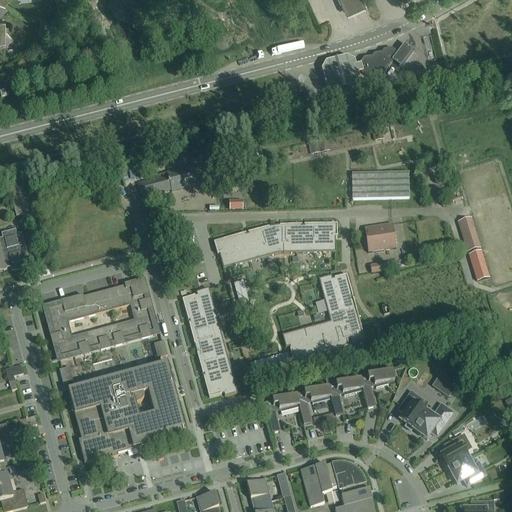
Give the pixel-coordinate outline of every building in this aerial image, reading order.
[(340,0),(346,13),(365,4),(366,7),(367,7),(363,0),(340,0)] [(0,39),(5,45),(11,40),(5,34),(2,36),(3,21),(0,21),(0,39)] [(359,65),(360,73),(366,77),(382,75),(392,62),(400,68),(412,51),(404,45),(397,53),(392,49),(384,50),(382,54),(374,55),(371,58),(364,59),(359,65)] [(349,60),(326,66),(323,73),(327,90),(337,95),(357,90),(361,81),(360,76),(364,75),(362,67),(358,69),(356,64),(349,60)] [(216,143),(156,157),(158,164),(218,151),(216,143)] [(231,164),(228,153),(220,155),(222,166),(231,164)] [(147,182),(138,184),(141,199),(154,196),(153,192),(170,187),(171,193),(172,193),(171,191),(200,184),(200,185),(201,185),(196,166),(155,176),(156,180),(148,183),(147,182)] [(408,173),(351,174),(352,200),(409,199),(408,173)] [(235,174),(223,176),(227,194),(238,192),(235,174)] [(18,188),(10,191),(17,217),(25,215),(18,188)] [(457,223),(466,253),(481,249),(471,218),(457,223)] [(365,227),(369,253),(397,249),(393,223),(365,227)] [(245,234),(213,243),(217,256),(219,255),(223,270),(281,255),(283,254),(335,253),(335,238),(337,238),(337,225),(304,226),(304,227),(301,227),(301,226),(280,226),(268,228),(248,234),(248,235),(246,236),(245,234)] [(0,272),(7,270),(6,269),(10,268),(11,273),(26,269),(25,264),(29,263),(27,253),(22,235),(17,236),(16,231),(1,235),(3,240),(0,240),(0,272)] [(481,253),(471,256),(475,268),(485,264),(481,253)] [(399,261),(370,265),(371,274),(400,270),(399,261)] [(330,323),(282,336),(285,349),(289,348),(290,350),(289,350),(292,359),(293,363),(314,357),(314,355),(316,354),(317,356),(348,347),(347,341),(351,340),(351,342),(364,339),(361,329),(353,300),(351,300),(351,298),(352,297),(346,276),(334,279),(334,280),(332,280),(331,277),(318,280),(330,323)] [(82,298),(62,304),(62,305),(58,306),(58,305),(43,309),(46,317),(47,317),(52,336),(51,337),(53,346),(55,346),(59,359),(73,355),(74,356),(80,355),(80,356),(90,354),(89,352),(100,349),(100,351),(110,348),(109,347),(114,345),(115,347),(124,344),(124,343),(141,338),(141,340),(150,337),(150,336),(157,334),(154,322),(156,321),(154,315),(151,316),(149,310),(151,310),(148,301),(147,301),(146,296),(147,296),(143,282),(129,286),(130,287),(126,288),(125,285),(124,285),(124,287),(83,298),(83,296),(82,297),(82,298)] [(246,293),(237,295),(243,314),(251,311),(246,293)] [(199,309),(188,312),(215,409),(227,406),(228,408),(239,406),(211,303),(199,306),(199,309)] [(288,353),(249,363),(252,373),(290,362),(288,353)] [(144,451),(143,448),(187,436),(167,364),(67,391),(72,406),(81,441),(78,442),(84,464),(111,457),(112,459),(110,459),(110,460),(118,458),(117,455),(136,450),(137,453),(138,452),(137,449),(142,448),(143,451),(144,451)] [(5,371),(8,380),(11,392),(17,390),(14,378),(23,375),(21,367),(5,371)] [(391,372),(358,380),(361,393),(366,410),(374,408),(369,389),(374,387),(375,389),(387,386),(386,384),(393,382),(391,372)] [(431,387),(440,393),(447,383),(438,377),(431,387)] [(358,380),(326,389),(330,401),(333,414),(334,418),(342,416),(337,397),(342,395),(343,398),(361,393),(358,380)] [(447,383),(440,393),(448,399),(455,389),(447,383)] [(326,389),(295,397),(298,409),(302,427),(311,425),(305,405),(311,404),(311,406),(330,401),(326,389)] [(421,401),(410,393),(397,411),(403,416),(399,422),(405,427),(404,428),(409,432),(411,431),(412,432),(425,412),(418,408),(421,403),(421,401)] [(295,397),(263,405),(271,435),(279,433),(273,411),(278,410),(280,414),(298,409),(295,397)] [(433,418),(425,412),(412,432),(425,441),(430,434),(436,439),(453,414),(441,406),(435,413),(433,418)] [(327,416),(312,420),(313,424),(328,420),(334,418),(333,414),(327,416)] [(37,426),(34,417),(19,421),(25,441),(40,437),(38,429),(28,432),(27,428),(37,426)] [(0,471),(4,470),(3,465),(4,464),(0,450),(0,445),(11,442),(6,425),(0,426),(0,471)] [(448,472),(468,461),(464,453),(468,451),(469,448),(462,436),(443,447),(447,453),(440,457),(444,464),(442,465),(445,471),(447,470),(448,472)] [(466,489),(485,478),(479,466),(476,466),(472,468),(468,461),(448,472),(456,486),(462,482),(466,489)] [(338,488),(339,491),(351,470),(349,468),(345,467),(340,466),(335,466),(333,467),(332,465),(332,467),(325,468),(325,467),(315,469),(314,468),(300,471),(310,508),(324,505),(321,495),(332,493),(331,490),(338,488)] [(0,502),(3,511),(13,511),(28,508),(23,491),(11,494),(6,475),(4,470),(0,471),(0,502)] [(351,470),(339,491),(342,490),(344,497),(341,498),(344,508),(335,511),(334,511),(374,511),(371,501),(370,501),(367,491),(365,492),(363,485),(365,484),(363,484),(362,482),(360,478),(357,474),(353,471),(351,470)] [(251,497),(254,507),(269,503),(263,481),(246,485),(249,497),(251,497)] [(197,499),(200,511),(217,511),(216,506),(218,505),(215,494),(197,499)] [(43,495),(37,496),(40,505),(45,503),(43,495)] [(293,511),(290,497),(283,499),(286,511),(293,511)] [(271,511),(269,503),(254,507),(255,511),(271,511)]
